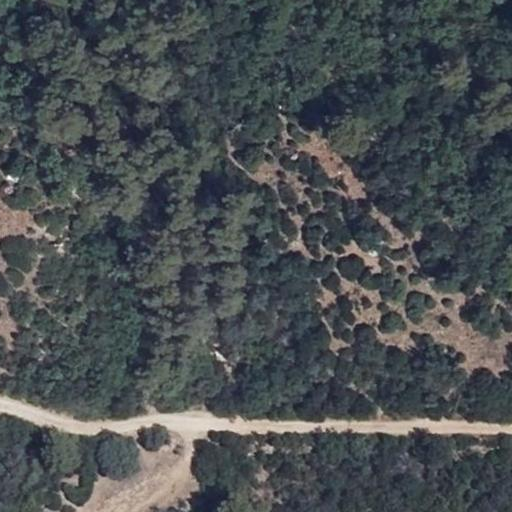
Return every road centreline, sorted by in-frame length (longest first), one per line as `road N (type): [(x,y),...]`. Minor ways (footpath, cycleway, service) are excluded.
road 1 (track): [(190,421),(511,426)]
road 2 (track): [(0,404),(190,421)]
